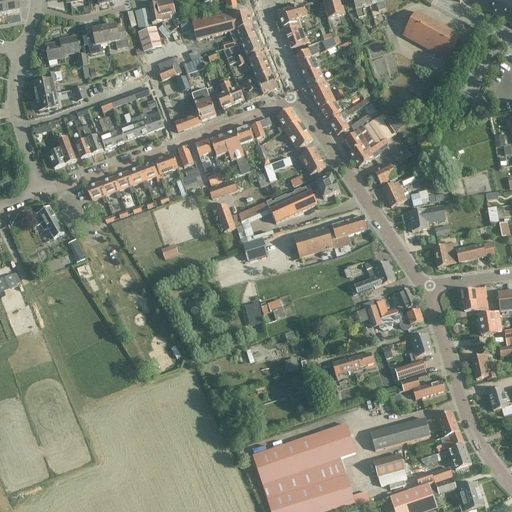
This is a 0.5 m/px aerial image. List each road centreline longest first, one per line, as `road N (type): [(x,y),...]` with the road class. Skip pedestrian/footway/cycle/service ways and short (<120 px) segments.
road 1 (tertiary): [(38,185),(77,181),(295,97)]
road 2 (tertiary): [(426,287),(295,97)]
road 3 (tertiary): [(511,486),(464,411),(426,287)]
road 4 (residential): [(38,185),(14,109),(20,53)]
